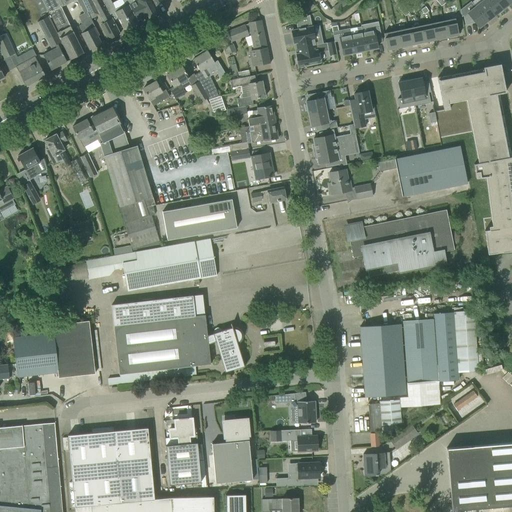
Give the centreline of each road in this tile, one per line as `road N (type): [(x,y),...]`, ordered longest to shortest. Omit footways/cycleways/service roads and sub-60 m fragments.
road 1 (residential): [(336,375),(333,315),(283,86)]
road 2 (residential): [(69,409),(336,375)]
road 3 (tertiary): [(1,121),(223,0)]
road 4 (residential): [(283,86),(497,42)]
road 5 (residential): [(344,511),(336,375)]
